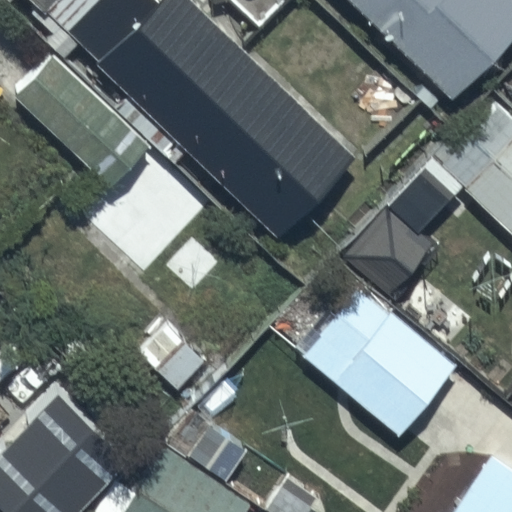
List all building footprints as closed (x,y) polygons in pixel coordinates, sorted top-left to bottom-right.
[(22,0),(37,14),(50,0),(22,0)] [(152,0),(100,0),(66,35),(273,237),(349,159),(185,0),(156,0),(155,2),(152,0)] [(511,0),(341,0),(449,104),(511,38),(511,0)] [(148,149),(47,56),(10,97),(110,190),(148,149)] [(440,165),(428,155),(383,205),(414,234),(456,187),(511,237),(511,121),(494,105),(440,165)] [(452,366),(387,314),(330,384),(395,437),(452,366)] [(240,511),(245,505),(161,449),(134,493),(111,479),(90,511),(240,511)] [(511,511),(511,475),(485,458),(448,511),(511,511)]
